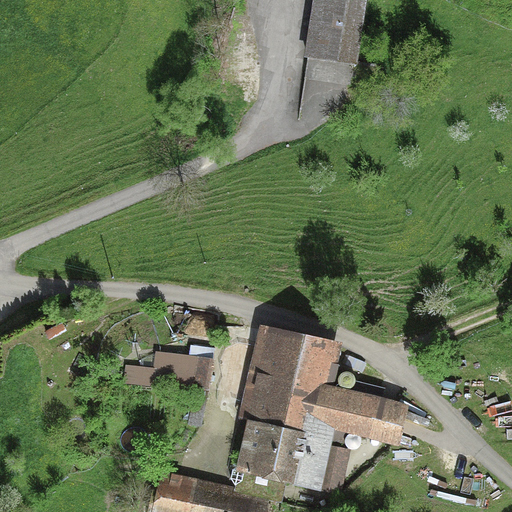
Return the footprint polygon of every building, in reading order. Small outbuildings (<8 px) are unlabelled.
[(309,0),(301,57),(349,64),(358,0),(309,0)] [(336,341),(264,324),(245,409),(255,411),(243,461),(317,478),(330,419),(397,434),(405,399),(327,381),(336,341)] [(191,344),(190,355),(215,358),(216,347),(191,344)] [(190,355),(157,351),(155,366),(154,377),(198,382),(209,383),(212,384),(215,358),(190,355)] [(154,377),(155,366),(127,363),(125,382),(153,385),(154,377)] [(209,383),(198,382),(189,422),(200,424),(209,383)] [(233,488),(162,474),(154,511),(262,511),(265,500),(232,494),(233,488)]
